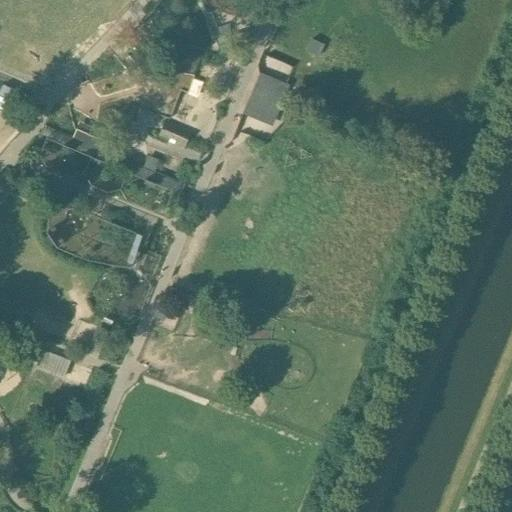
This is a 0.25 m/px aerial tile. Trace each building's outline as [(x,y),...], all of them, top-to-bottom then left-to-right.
[(238,109),(250,114),(273,123),(288,85),(253,71),(238,109)] [(2,83),(0,88),(0,107),(15,114),(24,93),(2,83)] [(160,136),(176,142),(189,147),(195,129),(166,119),(160,136)] [(180,192),(183,183),(105,151),(108,142),(76,128),(73,136),(45,125),(41,135),(47,137),(91,156),(128,171),(174,189),(180,192)] [(44,349),(37,365),(65,376),(72,359),(44,349)]
